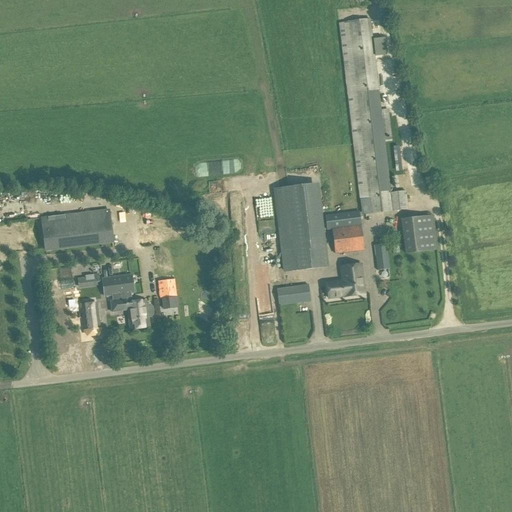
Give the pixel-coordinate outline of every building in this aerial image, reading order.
[(379,19),(339,23),(361,205),(369,205),(370,214),(408,210),(406,192),(392,193),(385,139),(392,139),(389,110),(381,110),(372,31),(380,31),(379,19)] [(319,183),(273,189),(283,271),(329,266),(319,183)] [(109,208),(40,217),(44,252),(113,243),(109,208)] [(263,255),(257,209),(244,211),(250,257),(263,255)] [(359,212),(325,216),(327,230),(331,230),(334,255),(364,251),(359,215),(359,212)] [(432,217),(400,221),(405,255),(436,250),(432,217)] [(186,234),(185,218),(137,221),(138,238),(186,234)] [(172,297),(168,241),(151,242),(155,293),(160,293),(161,298),(172,297)] [(387,244),(374,245),(377,271),(390,269),(387,244)] [(250,272),(264,269),(262,258),(248,261),(250,272)] [(341,281),(326,283),(327,299),(343,297),(365,295),(361,264),(340,267),(341,281)] [(137,265),(101,270),(102,276),(103,283),(105,296),(113,295),(113,301),(110,301),(112,312),(127,310),(129,329),(149,327),(153,326),(152,317),(148,318),(146,301),(132,303),(131,293),(134,293),(133,289),(140,288),(137,265)] [(77,280),(78,289),(99,287),(98,276),(93,276),(93,278),(77,280)] [(308,284),(277,288),(279,307),(310,302),(308,284)] [(77,298),(67,300),(68,308),(78,307),(77,298)] [(83,328),(100,326),(97,304),(80,306),(83,328)]
